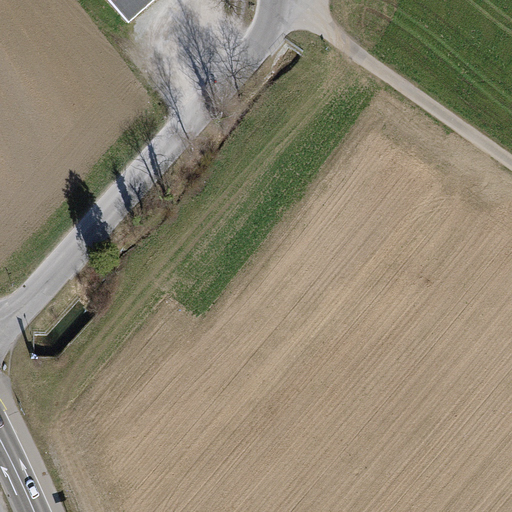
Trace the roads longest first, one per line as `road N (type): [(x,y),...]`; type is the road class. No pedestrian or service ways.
road 1 (residential): [(281,0),(266,37),(0,326)]
road 2 (track): [(282,0),(511,161)]
